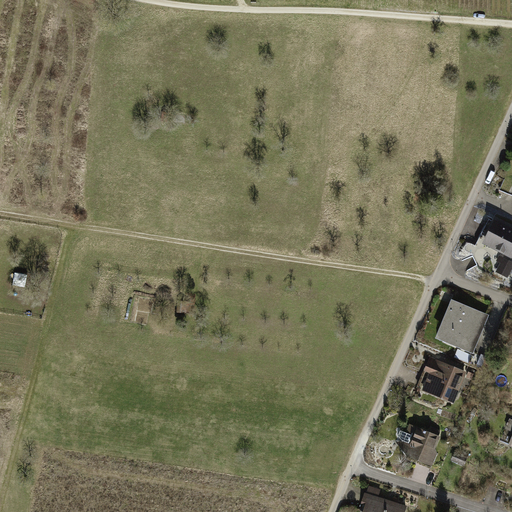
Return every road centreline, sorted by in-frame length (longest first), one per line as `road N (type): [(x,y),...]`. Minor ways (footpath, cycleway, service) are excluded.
road 1 (track): [(240,11),(511,25)]
road 2 (residential): [(442,274),(359,467)]
road 3 (residential): [(511,115),(442,274)]
road 4 (residential): [(359,467),(501,511)]
